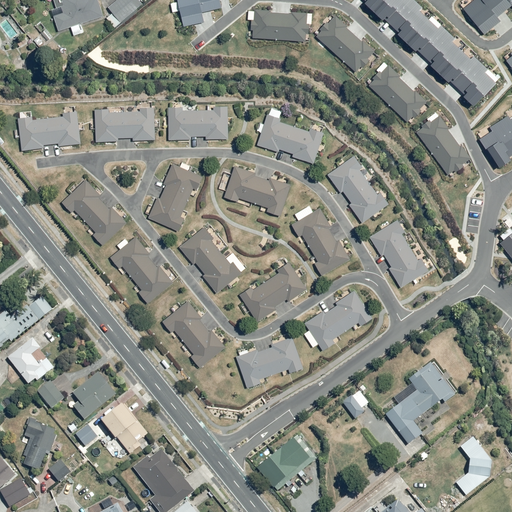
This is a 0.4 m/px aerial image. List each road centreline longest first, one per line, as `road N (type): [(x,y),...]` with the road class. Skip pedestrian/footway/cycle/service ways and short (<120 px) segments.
road 1 (tertiary): [(0,191),(218,462)]
road 2 (residential): [(218,462),(475,279)]
